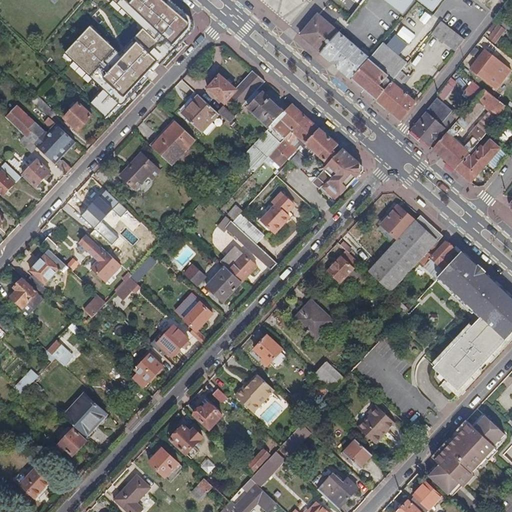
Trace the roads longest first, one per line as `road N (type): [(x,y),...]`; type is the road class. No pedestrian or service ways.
road 1 (residential): [(63,511),(395,156)]
road 2 (residential): [(229,14),(0,259)]
road 3 (residential): [(511,355),(366,511)]
road 4 (secondary): [(229,14),(386,148)]
road 5 (residential): [(386,148),(504,0)]
